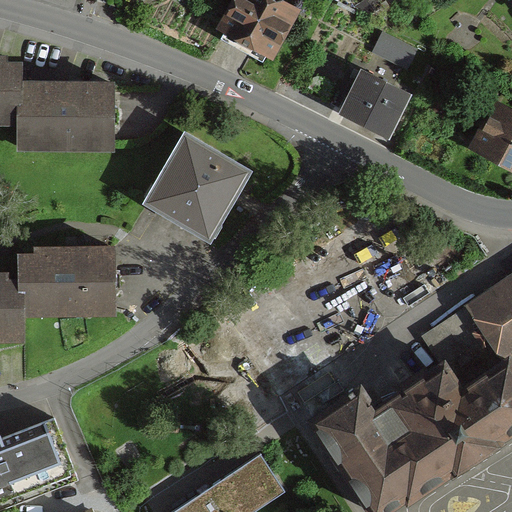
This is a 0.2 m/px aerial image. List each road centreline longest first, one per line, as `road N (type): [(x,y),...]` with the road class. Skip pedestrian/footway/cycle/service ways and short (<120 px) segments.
road 1 (residential): [(343,142),(312,181),(125,348),(67,382),(0,399)]
road 2 (residential): [(0,2),(102,33),(272,103),(343,142)]
road 3 (residential): [(343,142),(473,209),(511,214)]
